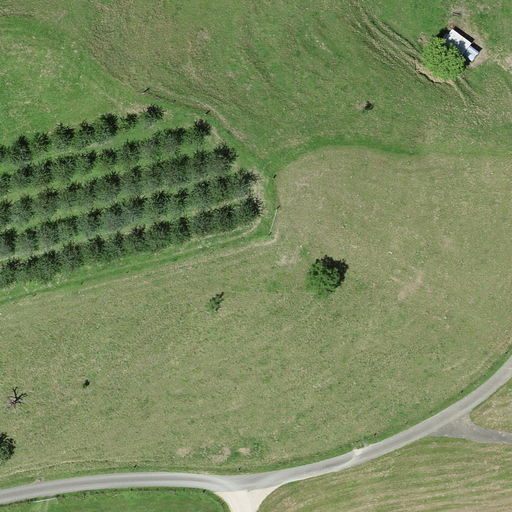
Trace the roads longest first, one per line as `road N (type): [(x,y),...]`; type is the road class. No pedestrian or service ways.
road 1 (track): [(511,363),(452,425),(348,464),(241,487)]
road 2 (track): [(241,487),(153,480),(0,499)]
